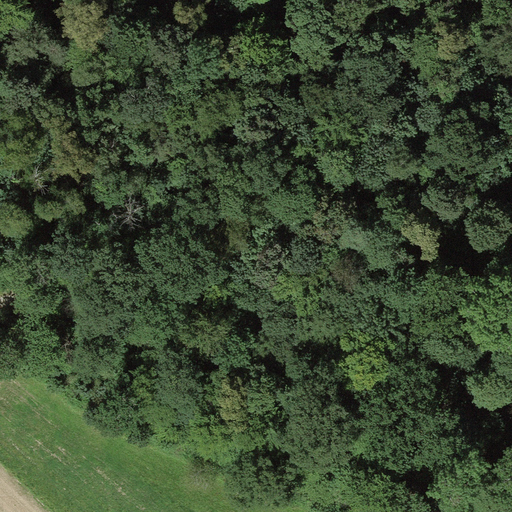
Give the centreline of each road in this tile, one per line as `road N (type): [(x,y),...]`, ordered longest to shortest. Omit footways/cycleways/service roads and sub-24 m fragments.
road 1 (track): [(0,302),(76,309),(358,384),(511,413)]
road 2 (track): [(211,0),(282,33),(511,85)]
